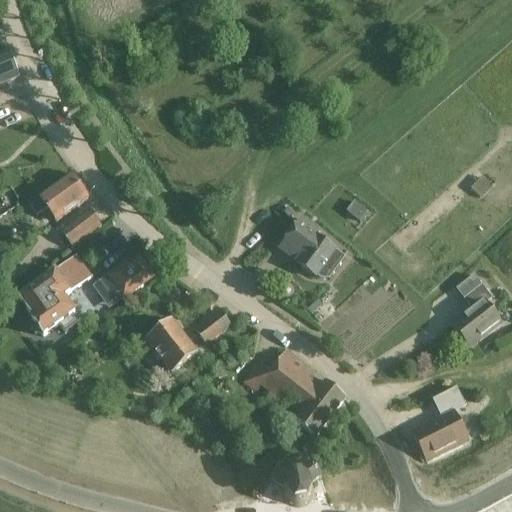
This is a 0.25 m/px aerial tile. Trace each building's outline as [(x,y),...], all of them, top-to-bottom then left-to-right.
[(8,55),(0,58),(0,86),(18,79),(8,55)] [(71,176),(40,198),(38,196),(27,204),(36,217),(47,209),(57,223),(88,201),(71,176)] [(60,233),(72,250),(101,228),(89,211),(60,233)] [(301,220),(279,248),(298,262),(296,265),(315,279),(316,277),(319,279),(323,281),(328,280),(345,258),(317,238),(320,234),(301,220)] [(75,315),(64,300),(91,279),(84,270),(76,258),(19,300),(32,319),(30,320),(32,323),(30,330),(35,338),(43,338),(58,327),(64,335),(78,324),(73,316),(75,315)] [(123,300),(143,286),(127,264),(108,277),(123,300)] [(474,276),(460,287),(469,297),(482,287),(474,276)] [(464,301),(472,311),(452,326),(470,350),(501,325),(486,305),(492,300),(482,287),(469,297),(464,301)] [(196,331),(207,347),(231,328),(219,313),(196,331)] [(172,322),(146,342),(172,376),(198,356),(172,322)] [(285,354),(268,373),(258,365),(242,385),(255,394),(261,386),(300,417),(294,425),(314,440),(345,399),(285,354)] [(422,463),(427,464),(468,444),(454,415),(466,409),(457,391),(434,403),(442,420),(412,434),(421,453),(419,458),(422,463)] [(271,484),(287,492),(286,497),(288,501),(293,506),(308,504),(311,498),(312,495),(312,492),(311,489),(321,482),(305,459),(293,468),(289,463),(277,471),(271,484)]
